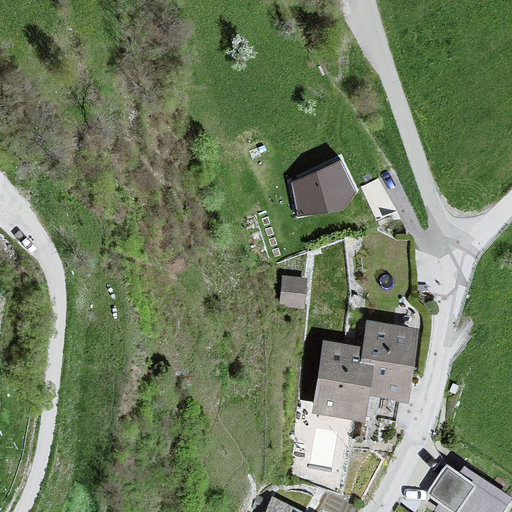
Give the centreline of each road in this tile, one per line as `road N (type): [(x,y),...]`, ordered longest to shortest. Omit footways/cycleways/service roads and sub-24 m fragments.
road 1 (residential): [(19,511),(44,436),(57,292),(48,264),(0,215)]
road 2 (residential): [(366,0),(449,260)]
road 3 (residential): [(449,260),(435,374),(376,511)]
